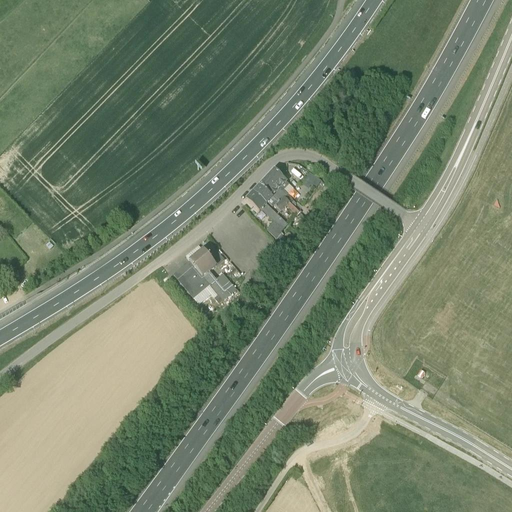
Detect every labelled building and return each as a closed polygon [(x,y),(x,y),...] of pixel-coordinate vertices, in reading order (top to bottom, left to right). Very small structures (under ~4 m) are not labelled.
[(279,202),(286,194),(283,191),(288,186),(286,184),(286,183),(273,171),(260,185),(278,201),(279,202)] [(303,185),(315,192),(321,182),(309,175),(303,185)] [(271,207),(278,201),(260,185),(253,193),(266,205),(267,204),(271,207)] [(287,225),(265,206),(266,205),(253,193),(245,201),(259,213),(260,211),(273,223),(265,231),(275,239),(287,225)] [(280,212),(289,203),(284,198),(274,207),(280,212)] [(224,262),(211,248),(172,279),(193,303),(209,288),(222,303),(237,291),(223,275),(215,282),(210,276),(224,262)]
